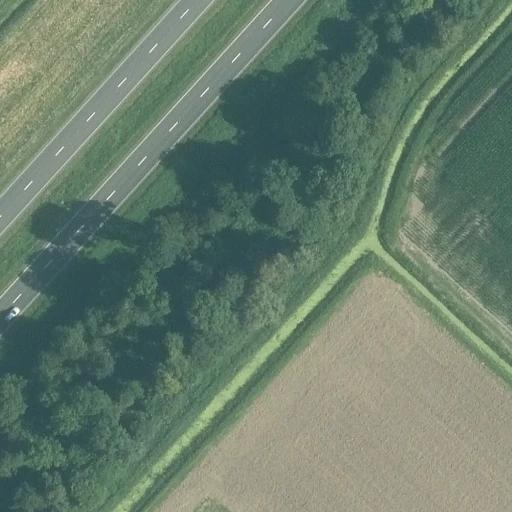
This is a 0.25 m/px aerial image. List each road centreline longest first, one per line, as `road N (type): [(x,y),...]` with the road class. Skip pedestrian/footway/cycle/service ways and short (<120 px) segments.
road 1 (trunk): [(0,324),(294,0)]
road 2 (trunk): [(198,0),(0,218)]
road 3 (track): [(511,346),(406,250)]
